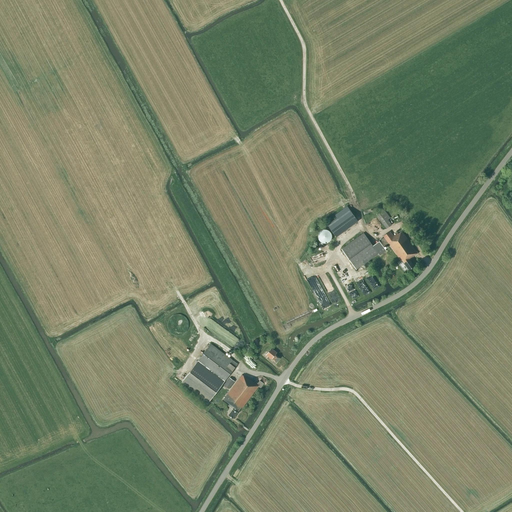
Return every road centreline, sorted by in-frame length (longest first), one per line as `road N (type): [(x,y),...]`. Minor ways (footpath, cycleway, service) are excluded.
road 1 (unclassified): [(203,511),(301,354),(422,279),(511,153)]
road 2 (track): [(362,226),(305,105),(304,50),(280,0)]
road 3 (track): [(281,382),(351,392),(458,511)]
